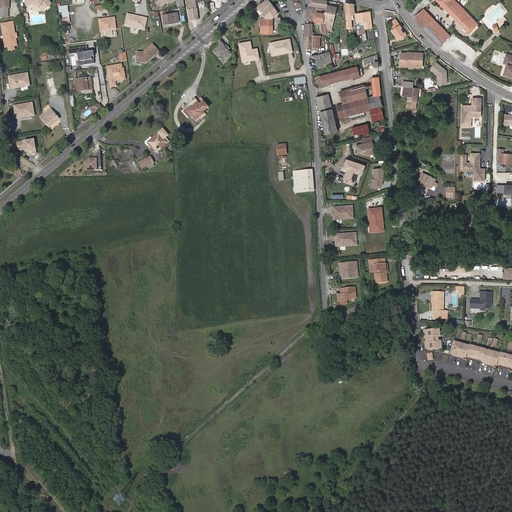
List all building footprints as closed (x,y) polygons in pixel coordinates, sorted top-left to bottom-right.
[(0,0),(0,8),(8,9),(7,0),(0,0)] [(25,0),(26,4),(33,4),(42,7),(44,10),(52,4),(48,0),(25,0)] [(186,0),(188,9),(189,20),(199,19),(197,8),(195,0),(186,0)] [(278,13),(267,0),(266,0),(258,7),(264,15),(264,19),(261,19),(261,20),(260,20),(260,41),(268,41),(268,39),(272,39),(272,18),(278,13)] [(319,0),(308,0),(308,6),(316,7),(316,8),(318,9),(326,10),(326,13),(325,13),(334,15),(336,8),(326,6),(327,1),(319,0)] [(437,0),(469,32),(478,23),(455,0),(437,0)] [(346,28),(351,28),(350,15),(355,14),(354,6),(345,4),(346,28)] [(315,13),(316,8),(316,7),(308,6),(306,19),(314,21),(315,13)] [(0,16),(8,17),(8,9),(0,8),(0,16)] [(450,35),(424,8),(414,17),(424,30),(440,45),(450,35)] [(177,13),(163,15),(164,24),(178,22),(177,13)] [(323,21),(324,15),(315,13),(314,21),(323,23),(323,21)] [(326,24),(332,25),(334,15),(325,13),(324,13),(324,15),(323,21),(323,23),(324,23),(326,24)] [(365,33),(373,32),(370,13),(355,14),(356,23),(363,22),(364,29),(365,33)] [(146,20),(127,15),(125,26),(144,30),(146,20)] [(107,19),(99,20),(100,32),(115,30),(114,18),(110,19),(110,20),(108,20),(107,19)] [(393,30),(392,30),(397,38),(400,36),(402,38),(406,35),(395,19),(390,23),(392,26),(391,27),(393,30)] [(13,23),(2,25),(5,48),(8,47),(14,47),(16,46),(15,39),(14,35),(13,23)] [(402,38),(400,36),(397,38),(392,30),(390,31),(397,41),(402,38)] [(319,47),(319,36),(314,36),(312,36),(305,36),(305,42),(306,48),(310,49),(311,47),(319,47)] [(212,51),(217,57),(223,64),(233,55),(220,38),(219,39),(218,40),(219,44),(212,51)] [(270,42),(273,56),(295,51),(292,38),(270,42)] [(253,41),(241,42),(243,62),(261,60),(260,47),(254,48),(253,41)] [(142,53),(136,52),(135,62),(145,62),(158,51),(152,44),(142,53)] [(329,45),(331,57),(334,57),(335,59),(339,58),(339,54),(334,54),(332,44),(329,45)] [(87,48),(68,50),(69,56),(78,55),(80,63),(82,62),(83,67),(94,65),(94,61),(92,61),(92,58),(94,58),(93,52),(87,53),(87,48)] [(318,68),(333,65),(331,57),(330,51),(311,55),(312,59),(315,59),(318,68)] [(422,67),(422,58),(420,58),(420,53),(407,53),(407,54),(400,54),(400,63),(405,63),(405,66),(422,67)] [(506,64),(503,74),(511,77),(511,75),(511,56),(505,54),(502,63),(506,64)] [(373,62),(378,61),(377,55),(362,59),(364,65),(373,62)] [(435,62),(430,68),(430,73),(435,76),(436,86),(447,85),(446,70),(435,62)] [(121,65),(107,67),(108,74),(109,73),(110,75),(109,76),(111,87),(116,86),(115,81),(121,80),(120,76),(122,74),(123,74),(124,73),(123,69),(122,69),(122,68),(121,68),(121,65)] [(357,68),(317,77),(319,86),(359,76),(357,68)] [(52,72),(45,74),(49,88),(56,86),(52,72)] [(26,74),(8,77),(10,89),(28,86),(26,74)] [(91,78),(76,79),(77,92),(92,90),(91,78)] [(379,96),(380,96),(379,78),(371,79),(373,100),(379,98),(379,96)] [(336,109),(368,101),(363,86),(340,92),(343,104),(335,106),(336,109)] [(408,96),(417,98),(418,89),(409,87),(408,96)] [(321,113),(332,110),(328,96),(316,99),(320,113),(321,113)] [(416,109),(417,98),(408,96),(406,108),(416,109)] [(382,107),(379,98),(373,100),(368,101),(370,110),(382,107)] [(462,105),(461,125),(470,126),(470,118),(473,116),(480,116),(480,98),(472,98),(472,105),(470,106),(468,106),(467,105),(462,105)] [(368,101),(336,109),(339,118),(370,110),(368,101)] [(200,105),(198,103),(188,112),(196,121),(203,114),(202,113),(206,110),(208,108),(203,102),(200,105)] [(31,104),(13,107),(15,119),(33,116),(31,104)] [(381,108),(370,111),(373,121),(383,118),(381,108)] [(45,115),(44,113),(40,117),(49,127),(59,119),(51,110),(45,115)] [(321,113),(320,113),(325,134),(337,131),(332,110),(321,113)] [(511,115),(503,116),(503,125),(511,125),(511,115)] [(382,121),(374,123),(375,129),(373,129),(373,133),(384,130),(382,121)] [(369,134),(367,124),(352,128),(355,138),(369,134)] [(164,129),(147,143),(155,153),(167,143),(164,139),(169,135),(164,129)] [(29,155),(40,153),(37,139),(26,141),(29,155)] [(375,154),(372,141),(356,146),(357,152),(368,156),(375,154)] [(285,144),(277,145),(277,156),(286,155),(285,144)] [(496,149),(496,154),(498,154),(498,160),(498,163),(511,164),(511,159),(511,154),(503,153),(503,150),(496,149)] [(101,170),(100,150),(96,154),(96,156),(93,156),(87,161),(87,168),(93,168),(93,171),(101,170)] [(466,155),(461,155),(461,169),(465,169),(465,171),(474,171),(474,176),(484,177),(485,170),(480,169),(480,168),(478,168),(478,166),(480,166),(480,154),(471,154),(470,163),(466,163),(466,155)] [(150,157),(139,162),(142,169),(154,163),(150,157)] [(355,177),(354,162),(346,159),(343,168),(347,170),(343,181),(353,185),(355,177)] [(84,171),(93,171),(93,168),(87,168),(87,161),(84,163),(84,171)] [(354,162),(355,177),(357,173),(361,175),(364,166),(354,162)] [(384,178),(383,167),(373,168),(374,178),(372,179),(373,187),(381,186),(382,183),(381,178),(384,178)] [(295,193),(313,191),(312,170),(293,172),(295,193)] [(435,179),(422,173),(419,181),(421,182),(417,191),(425,194),(429,186),(432,187),(435,179)] [(506,176),(497,176),(496,183),(505,184),(506,176)] [(446,195),(455,196),(455,188),(446,187),(446,195)] [(352,206),(333,207),(334,219),(353,219),(352,206)] [(371,232),(384,230),(381,207),(368,209),(371,232)] [(355,232),(335,234),(335,239),(337,238),(338,245),(356,244),(355,232)] [(386,259),(370,261),(371,267),(375,267),(377,282),(388,281),(386,259)] [(355,261),(342,262),(343,272),(342,272),(342,277),(356,276),(355,261)] [(466,294),(467,286),(458,285),(457,290),(461,290),(460,294),(466,294)] [(340,293),(336,293),(337,299),(349,298),(349,296),(355,296),(354,286),(340,287),(340,293)] [(492,292),(481,292),(481,300),(471,300),(471,308),(481,308),(481,309),(482,310),(487,310),(487,306),(490,306),(492,306),(492,292)] [(443,294),(432,293),(432,305),(432,314),(434,314),(434,318),(447,318),(446,312),(442,312),(443,294)] [(441,329),(426,331),(429,350),(443,348),(442,341),(439,341),(439,337),(442,336),(441,329)] [(456,339),(452,354),(456,354),(456,356),(463,358),(464,356),(467,357),(468,356),(472,343),(456,339)] [(472,343),(468,356),(484,360),(488,347),(488,345),(472,341),(472,343)] [(503,351),(488,347),(484,360),(483,361),(488,362),(487,363),(495,365),(495,364),(499,365),(500,364),(503,351)] [(503,351),(500,364),(511,366),(511,350),(504,349),(503,351)]
